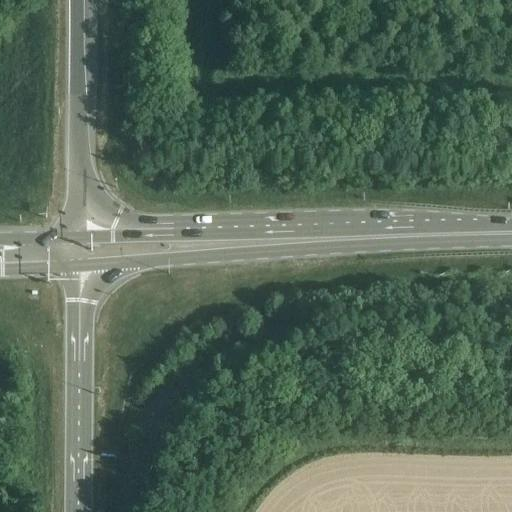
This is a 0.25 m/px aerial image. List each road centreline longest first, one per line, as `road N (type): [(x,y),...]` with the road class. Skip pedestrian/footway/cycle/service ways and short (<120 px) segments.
road 1 (primary): [(242,244),(511,234)]
road 2 (motorway): [(76,511),(79,268)]
road 3 (motorway): [(80,241),(79,0)]
road 4 (primary): [(79,268),(242,244)]
road 5 (primary): [(242,244),(80,241)]
